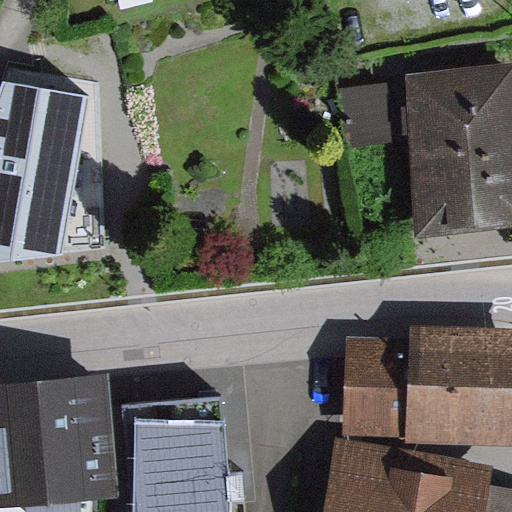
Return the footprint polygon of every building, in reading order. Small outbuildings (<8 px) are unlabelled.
[(511,67),(511,59),(412,71),(429,223),(511,213),(511,67)] [(349,138),(394,135),(390,75),(345,78),(349,138)] [(0,95),(0,257),(64,250),(93,93),(6,78),(0,95)] [(416,343),(363,339),(358,423),(507,432),(511,349),(511,334),(417,329),(416,343)] [(0,494),(95,487),(86,371),(0,378),(0,494)] [(230,511),(223,400),(136,400),(133,511),(230,511)] [(481,511),(486,483),(336,460),(327,511),(481,511)]
